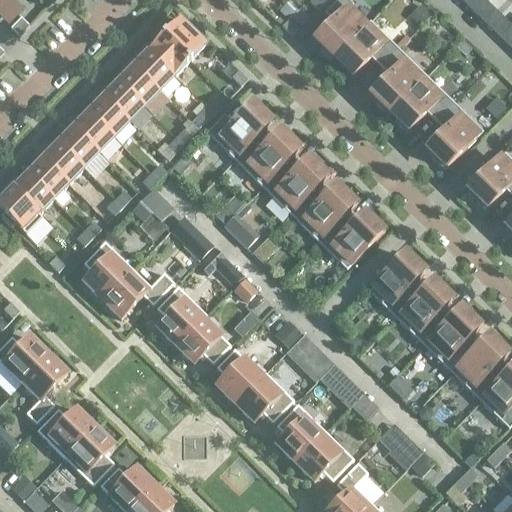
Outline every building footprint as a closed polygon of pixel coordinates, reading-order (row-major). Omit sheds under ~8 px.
[(315,0),(309,6),(317,13),(325,4),(320,0),(315,0)] [(345,0),(340,0),(325,16),(334,25),(316,43),(323,49),(320,52),(333,64),(371,25),(370,25),(367,28),(350,10),(353,7),(345,0)] [(482,0),(473,0),(466,8),(475,16),(487,4),(482,0)] [(300,29),(309,20),(291,2),(279,14),(285,20),(288,17),(300,29)] [(487,4),(475,16),(483,25),(495,13),(487,4)] [(421,7),(409,20),(420,30),(432,18),(421,7)] [(19,39),(30,29),(21,21),(11,31),(19,39)] [(162,41),(188,66),(205,49),(180,23),(162,41)] [(289,23),(282,30),(291,39),(298,32),(289,23)] [(371,25),(333,64),(336,62),(340,67),(338,69),(351,82),(371,62),(380,71),(399,52),(371,26),(371,25)] [(162,41),(147,56),(173,82),(188,66),(162,41)] [(463,43),(456,51),(465,60),(473,51),(463,43)] [(399,52),(380,71),(390,80),(372,98),(378,104),(376,106),(388,118),(427,80),(399,52)] [(132,72),(158,97),(173,82),(147,56),(132,72)] [(158,97),(132,72),(117,87),(143,112),(158,97)] [(238,75),(232,82),(241,91),(248,84),(238,75)] [(436,126),(454,107),(427,80),(388,118),(389,119),(391,117),(396,122),(394,124),(407,137),(427,116),(436,126)] [(143,112),(117,87),(102,102),(128,128),(143,112)] [(489,101),(478,106),(484,120),(495,116),(489,101)] [(128,128),(102,102),(87,118),(113,143),(128,128)] [(206,111),(213,118),(222,110),(215,103),(206,111)] [(454,107),(436,126),(446,135),(428,153),(434,159),(432,161),(445,174),(483,135),(454,107)] [(234,127),(225,118),(206,136),(234,164),(240,158),(241,158),(253,146),(273,125),(260,113),(258,115),(252,109),(234,127)] [(213,118),(206,111),(198,120),(205,127),(213,118)] [(87,118),(72,133),(97,159),(113,143),(87,118)] [(57,149),(82,174),(97,159),(72,133),(57,149)] [(176,142),(183,149),(192,140),(184,133),(176,142)] [(240,158),(234,164),(263,191),(268,185),(269,186),(281,173),(301,153),(288,140),(286,143),(280,137),(262,155),(253,146),(241,158),(240,158)] [(175,158),(183,149),(176,142),(167,151),(175,158)] [(57,149),(41,164),(67,189),(82,174),(57,149)] [(506,194),(511,199),(511,163),(505,157),(467,195),(480,208),(482,206),(488,212),(506,194)] [(26,179),(52,205),(67,189),(41,164),(26,179)] [(268,185),(263,191),(290,219),(296,213),(309,200),(309,201),(329,180),(316,167),(314,170),(308,164),(290,182),(281,173),(269,186),(268,185)] [(150,178),(158,185),(166,177),(159,170),(150,178)] [(149,194),(158,185),(150,178),(142,187),(149,194)] [(26,179),(11,195),(37,220),(39,218),(52,205),(26,179)] [(296,213),(290,219),(318,246),(324,240),(337,228),(357,208),(344,195),(342,197),(335,191),(318,209),(309,201),(309,200),(296,213)] [(39,218),(37,220),(11,195),(0,206),(0,212),(4,217),(0,220),(12,232),(15,228),(26,238),(42,222),(39,218)] [(115,204),(122,211),(131,203),(124,196),(115,204)] [(134,216),(146,227),(166,207),(154,196),(134,216)] [(122,211),(115,204),(107,213),(114,220),(122,211)] [(225,216),(218,222),(225,229),(232,222),(225,216)] [(324,240),(318,246),(347,274),(385,235),(372,222),(369,225),(363,219),(346,237),(337,228),(324,240)] [(214,250),(184,221),(170,234),(200,264),(214,250)] [(85,235),(92,242),(101,234),(93,226),(85,235)] [(247,230),(236,242),(247,252),(259,241),(247,230)] [(92,242),(85,235),(76,244),(84,251),(92,242)] [(268,244),(258,254),(267,263),(277,253),(268,244)] [(84,287),(103,305),(133,274),(105,247),(84,269),(93,278),(84,287)] [(216,253),(199,270),(208,278),(213,273),(214,274),(226,262),(216,253)] [(402,317),(415,304),(406,296),(424,278),(417,272),(420,269),(407,257),(369,295),(397,323),(403,318),(402,317)] [(56,261),(49,268),(58,277),(65,270),(56,261)] [(143,301),(153,310),(175,288),(164,278),(151,291),(133,274),(103,305),(121,323),(143,301)] [(233,295),(246,308),(257,296),(244,284),(233,295)] [(403,318),(397,323),(425,351),(431,345),(430,344),(443,332),(434,323),(451,305),(445,299),(448,297),(435,284),(415,304),(402,317),(403,318)] [(176,351),(204,323),(207,320),(178,292),(157,314),(166,323),(157,332),(176,351)] [(12,323),(19,316),(10,307),(3,314),(12,323)] [(443,332),(430,344),(431,345),(425,351),(453,378),(459,373),(458,372),(471,359),(470,359),(462,350),(479,332),(473,326),(476,324),(463,311),(443,332)] [(204,323),(176,351),(194,369),(203,359),(213,369),(231,350),(204,323)] [(294,346),(301,338),(289,326),(281,334),(294,346)] [(459,373),(453,378),(481,406),(487,400),(486,399),(498,387),(490,378),(507,360),(501,354),(504,351),(491,339),(470,359),(471,359),(458,372),(459,373)] [(0,366),(22,388),(49,360),(31,342),(21,351),(12,341),(0,353),(0,366)] [(317,352),(299,370),(316,387),(320,384),(335,369),(317,352)] [(263,381),(262,381),(235,354),(217,372),(226,382),(217,391),(235,409),(263,381)] [(68,378),(49,360),(22,388),(40,405),(26,419),(37,429),(55,410),(45,401),(68,378)] [(347,381),(335,369),(320,384),(332,396),(347,381)] [(487,400),(481,406),(509,433),(511,430),(511,372),(498,387),(486,399),(487,400)] [(262,381),(263,381),(235,409),(254,427),(263,418),(273,428),(294,406),(266,377),(262,381)] [(277,450),(295,468),(326,437),(298,409),(277,431),(286,441),(277,450)] [(37,436),(65,463),(96,432),(77,414),(68,423),(59,414),(37,436)] [(65,463),(93,491),(115,469),(105,459),(114,450),(96,432),(65,463)] [(181,435),(181,456),(203,456),(203,435),(181,435)] [(354,464),(326,437),(295,468),(314,486),(323,477),(333,486),(354,464)] [(397,454),(411,468),(423,457),(408,443),(397,454)] [(495,456),(502,463),(511,454),(503,447),(495,456)] [(464,466),(470,472),(480,462),(474,455),(464,466)] [(495,456),(486,464),(494,471),(502,463),(495,456)] [(422,481),(434,468),(425,459),(412,472),(422,481)] [(355,491),(368,478),(358,468),(336,490),(346,499),(333,511),(369,511),(372,509),(355,491)] [(100,491),(121,511),(134,511),(156,491),(137,472),(128,482),(118,472),(100,491)] [(470,472),(461,481),(469,489),(478,480),(470,472)] [(23,478),(10,492),(25,505),(37,492),(23,478)] [(460,497),(469,489),(461,481),(453,490),(460,497)] [(156,491),(134,511),(171,511),(174,509),(156,491)] [(40,511),(46,507),(35,496),(24,506),(30,511),(40,511)]
